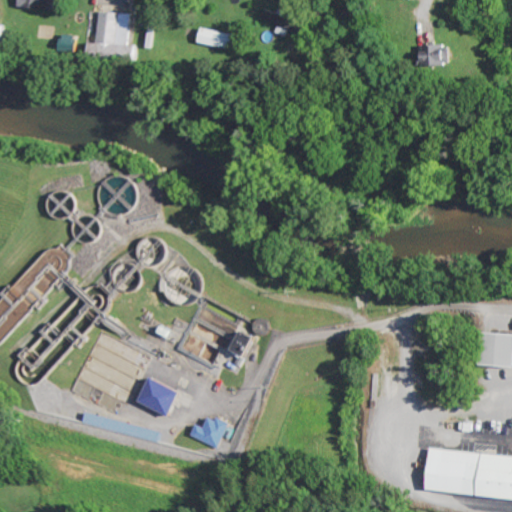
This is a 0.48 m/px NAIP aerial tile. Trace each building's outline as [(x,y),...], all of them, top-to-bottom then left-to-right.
[(27,0),(27,8),(54,11),(55,0),(27,0)] [(281,34),(293,38),(295,31),(312,38),(316,27),(268,10),(265,19),(284,26),(281,34)] [(136,14),(107,12),(105,47),(100,46),(100,62),(140,65),(141,46),(134,46),(136,14)] [(0,46),(11,47),(11,27),(0,26),(0,46)] [(206,43),(239,50),(242,35),(209,28),(206,43)] [(457,46),(430,46),(431,67),(457,67),(457,46)] [(261,319),(259,332),(275,334),(276,321),(261,319)] [(254,356),(264,337),(250,331),(241,349),(254,356)] [(497,365),(511,365),(511,333),(498,333),(497,365)] [(156,441),(159,431),(87,412),(85,422),(156,441)] [(193,435),(219,449),(232,425),(213,414),(205,428),(199,425),(193,435)] [(511,455),(440,448),(436,490),(511,498),(511,455)]
